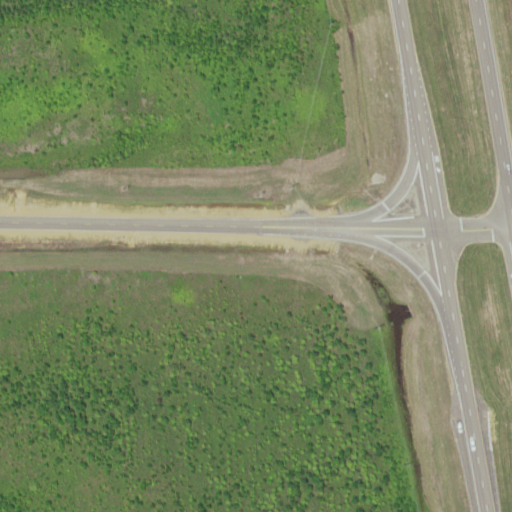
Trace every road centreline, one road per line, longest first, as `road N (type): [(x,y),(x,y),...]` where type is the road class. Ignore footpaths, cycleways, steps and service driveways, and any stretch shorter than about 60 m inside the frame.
road 1 (residential): [(511,231),(0,222)]
road 2 (trunk): [(435,229),(482,511)]
road 3 (trunk): [(511,215),(474,0)]
road 4 (trunk): [(395,0),(421,147)]
